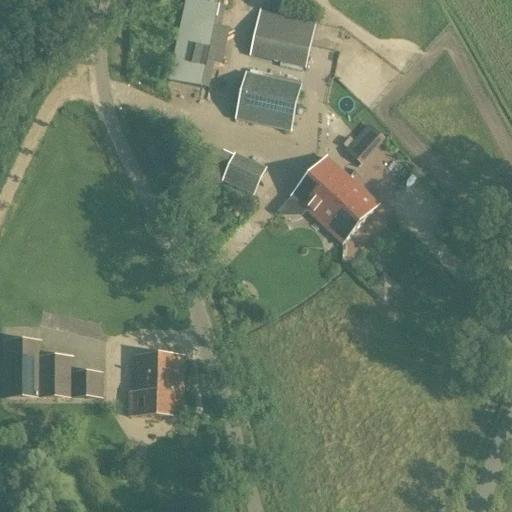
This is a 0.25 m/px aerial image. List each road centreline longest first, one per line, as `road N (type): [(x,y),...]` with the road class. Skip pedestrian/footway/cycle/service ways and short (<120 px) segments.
road 1 (unclassified): [(256,511),(215,361),(111,125),(100,72),(101,0)]
road 2 (track): [(100,72),(65,83),(0,206)]
